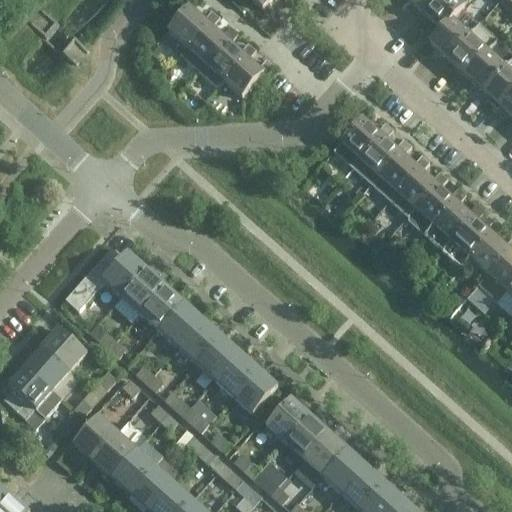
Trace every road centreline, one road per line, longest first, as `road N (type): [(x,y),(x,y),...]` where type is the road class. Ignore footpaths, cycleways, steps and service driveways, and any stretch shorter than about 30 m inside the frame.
road 1 (residential): [(464,511),(451,494),(449,464),(202,244),(164,242),(104,190)]
road 2 (residential): [(104,190),(143,151),(161,145),(306,131),(369,60)]
road 3 (residential): [(511,186),(369,60)]
road 4 (residential): [(0,309),(104,190)]
road 5 (unclassified): [(104,190),(0,93)]
